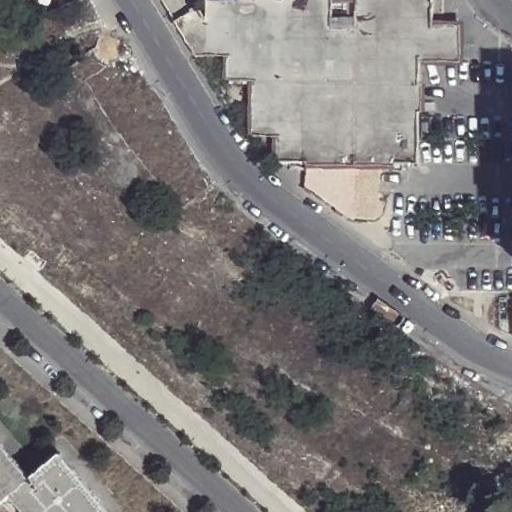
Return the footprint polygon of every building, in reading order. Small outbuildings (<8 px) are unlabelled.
[(204,16),(195,57),(202,57),(230,57),(232,73),(255,74),(253,129),(279,131),(278,156),(393,158),(417,158),(419,54),(431,19),(432,3),(432,0),(381,0),(381,18),(332,17),(331,0),(279,0),(279,1),(206,1),(206,17),(204,16)] [(431,19),(419,54),(455,54),(457,21),(431,19)] [(380,168),(306,168),(305,183),(351,219),(362,211),(366,215),(371,218),(377,219),(382,217),(384,212),(385,208),(383,202),(380,200),(380,168)] [(0,445),(0,508),(11,499),(31,482),(0,445)] [(107,511),(61,457),(31,482),(11,499),(21,511),(107,511)]
